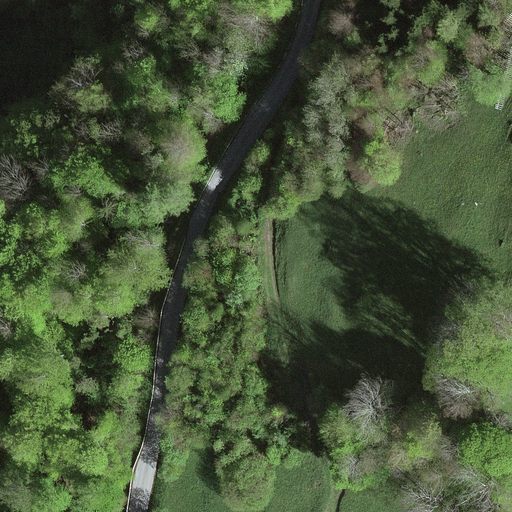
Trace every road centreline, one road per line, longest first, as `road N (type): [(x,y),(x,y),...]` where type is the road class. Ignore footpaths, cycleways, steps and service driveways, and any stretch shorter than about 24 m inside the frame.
road 1 (unclassified): [(136,511),(164,355),(203,218),(224,168),(307,34),(314,0)]
road 2 (track): [(327,437),(306,420),(267,247),(272,162),(305,80),(307,34)]
